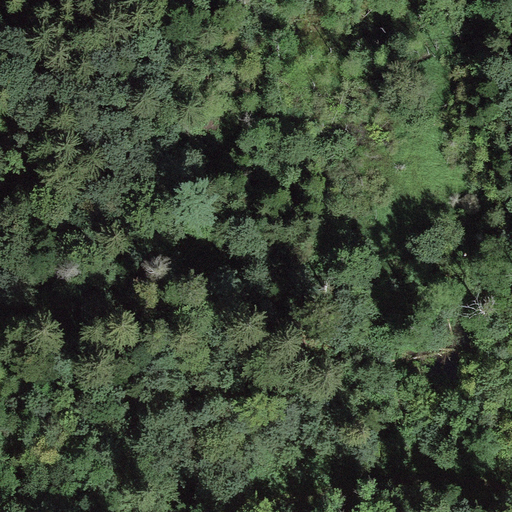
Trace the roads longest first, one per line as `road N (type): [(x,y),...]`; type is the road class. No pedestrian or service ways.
road 1 (track): [(419,477),(394,384),(391,333),(362,331),(333,346),(304,340),(188,233),(190,184),(228,152),(282,0)]
road 2 (track): [(209,511),(419,477),(490,478),(511,489)]
road 3 (track): [(0,257),(47,0)]
